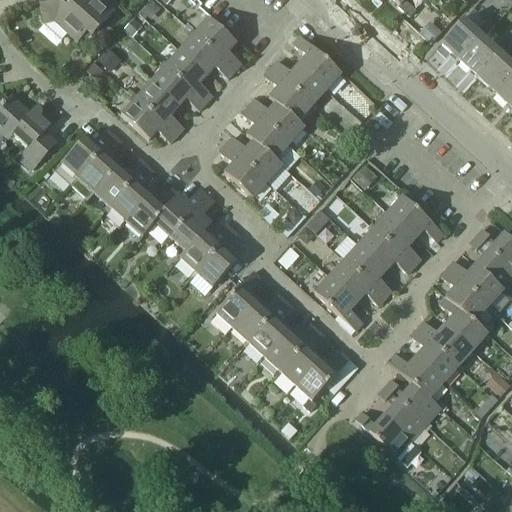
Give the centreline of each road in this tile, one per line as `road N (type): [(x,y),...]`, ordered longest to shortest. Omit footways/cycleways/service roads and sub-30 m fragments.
road 1 (residential): [(376,366),(264,267),(254,226),(207,179),(196,139)]
road 2 (residential): [(196,139),(156,164),(104,115),(72,117),(0,40)]
road 3 (residential): [(509,170),(320,0)]
road 4 (residential): [(376,366),(415,319),(418,293),(462,240),(472,213)]
road 5 (residential): [(472,213),(386,135),(403,117)]
road 6 (residential): [(276,31),(275,45),(196,139)]
